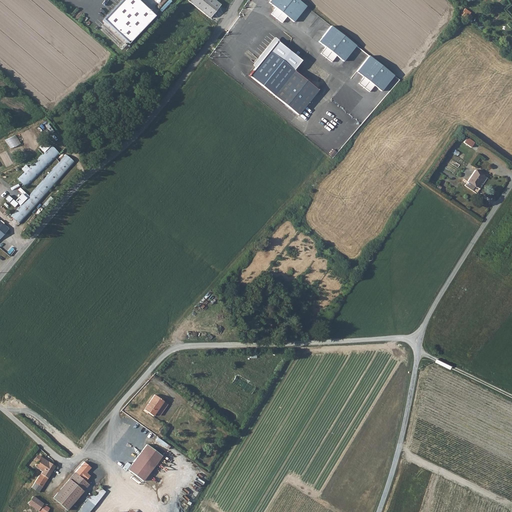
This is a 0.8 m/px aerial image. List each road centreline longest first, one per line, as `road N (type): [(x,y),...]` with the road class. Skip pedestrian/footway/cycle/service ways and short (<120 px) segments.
road 1 (unclassified): [(0,278),(81,179),(140,133),(236,0)]
road 2 (unclassified): [(378,511),(423,327),(511,185)]
road 3 (track): [(149,370),(183,346),(421,337)]
road 4 (unclassified): [(0,410),(70,462),(149,370)]
